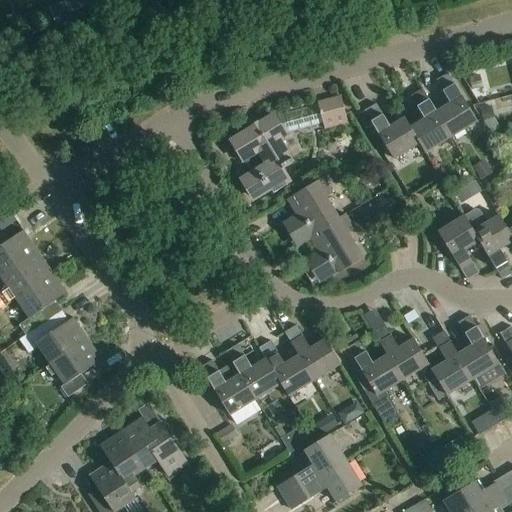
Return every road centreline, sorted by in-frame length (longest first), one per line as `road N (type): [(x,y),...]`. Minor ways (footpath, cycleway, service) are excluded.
road 1 (residential): [(171,119),(511,25)]
road 2 (residential): [(269,293),(345,305),(416,277),(466,301),(511,300)]
road 3 (residential): [(0,509),(143,351)]
road 4 (residential): [(269,293),(171,119)]
road 5 (residential): [(143,351),(135,314),(57,196)]
road 6 (residential): [(247,511),(158,361)]
road 7 (residential): [(57,196),(171,119)]
road 8 (residential): [(158,361),(269,293)]
